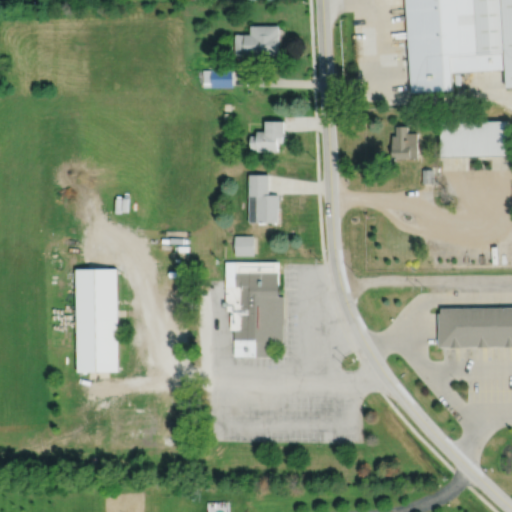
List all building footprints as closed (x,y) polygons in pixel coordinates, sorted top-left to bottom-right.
[(511,0),(406,0),(412,90),(451,88),(450,71),(505,68),(506,87),(511,86),(511,0)] [(279,24),(279,53),(252,53),(252,60),(245,60),(245,52),(236,52),(236,32),(251,32),(251,24),(279,24)] [(225,67),(225,59),(215,59),(215,60),(211,60),(211,67),(215,67),(225,67)] [(203,68),(203,85),(233,85),(233,68),(203,68)] [(266,119),(265,130),(257,129),(257,134),(251,134),(250,148),(257,148),(257,150),(278,150),(278,141),(283,141),(283,135),(285,135),(285,119),(266,119)] [(440,121),(440,155),(507,154),(506,119),(440,121)] [(397,124),(397,134),(393,134),(393,156),(418,156),(418,131),(408,131),(408,124),(397,124)] [(422,168),(423,181),(432,181),(432,168),(422,168)] [(249,173),(249,221),(278,221),(278,207),(279,207),(279,193),(269,193),(269,173),(249,173)] [(235,234),(235,254),(254,254),(254,234),(235,234)] [(225,261),(225,310),(230,310),(230,328),(233,328),(233,340),(234,340),(234,357),(273,356),(273,341),(284,341),(284,323),(284,295),(279,295),(279,261),(225,261)] [(75,267),(76,371),(118,371),(117,267),(75,267)] [(511,345),(511,306),(440,308),(440,312),(438,312),(439,347),(511,345)] [(207,511),(207,501),(228,501),(228,511),(207,511)]
